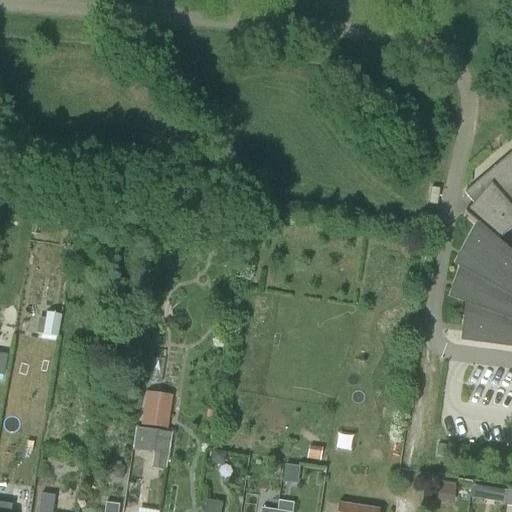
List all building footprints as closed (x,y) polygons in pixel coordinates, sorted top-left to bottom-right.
[(511,153),(463,195),(474,206),(464,215),(463,214),(462,215),(455,223),(451,248),(462,254),(458,259),(450,255),(446,282),(455,285),(452,292),(445,289),(441,314),(440,319),(440,324),(464,327),(462,337),(461,337),(460,339),(511,345),(511,153)] [(46,314),(45,321),(42,336),(57,338),(61,316),(46,314)] [(158,416),(161,395),(145,393),(140,427),(167,431),(169,417),(158,416)] [(171,434),(138,429),(135,452),(168,456),(171,434)] [(286,464),(282,480),(298,484),(302,467),(286,464)] [(442,483),(442,501),(460,500),(459,482),(442,483)] [(511,488),(472,487),(472,501),(511,502),(511,488)] [(23,511),(27,492),(13,490),(9,511),(23,511)] [(51,511),(54,496),(40,494),(37,511),(51,511)] [(203,511),(220,511),(221,503),(205,501),(203,511)]
